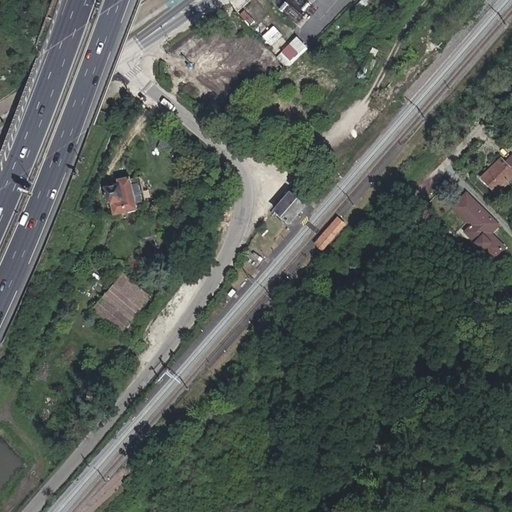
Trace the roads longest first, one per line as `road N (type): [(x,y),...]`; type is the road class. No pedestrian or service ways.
road 1 (residential): [(28,511),(157,361),(242,221),(238,167),(163,83)]
road 2 (motorway): [(0,294),(120,0)]
road 3 (motorway): [(81,0),(0,211)]
road 4 (secondary): [(0,137),(122,54)]
road 5 (residential): [(511,89),(421,187)]
